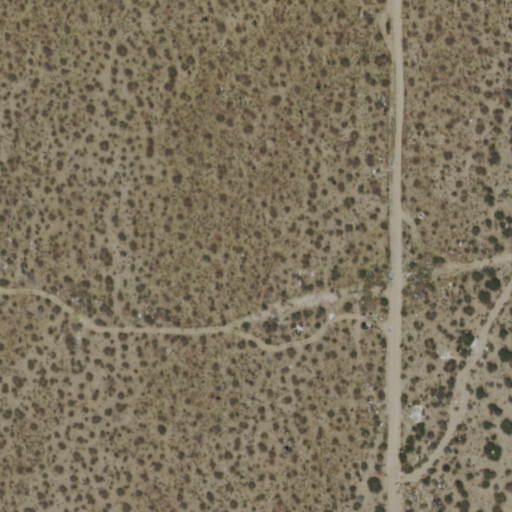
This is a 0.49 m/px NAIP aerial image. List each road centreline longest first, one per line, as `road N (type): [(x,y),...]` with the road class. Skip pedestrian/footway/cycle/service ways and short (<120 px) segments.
road 1 (track): [(390,279),(390,0)]
road 2 (track): [(395,511),(390,279)]
